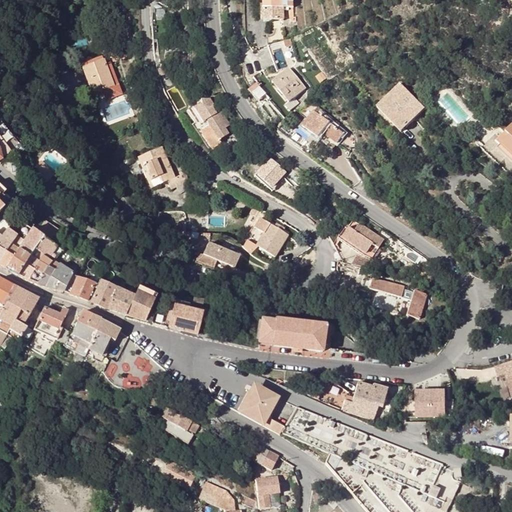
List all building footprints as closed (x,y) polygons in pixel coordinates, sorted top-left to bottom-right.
[(283,21),(283,9),(289,9),(294,9),(293,0),(263,0),(264,21),(283,21)] [(103,60),(83,68),(85,73),(105,66),(103,60)] [(93,94),(113,87),(105,66),(85,73),(93,94)] [(306,90),(289,70),(273,84),(289,103),(286,107),(290,112),(300,104),(295,99),(306,90)] [(251,96),(252,95),(259,89),(261,87),(258,84),(248,92),(251,96)] [(423,111),(399,85),(376,108),(400,133),(423,111)] [(266,97),(259,89),(252,95),(259,103),(266,97)] [(214,108),(214,107),(209,100),(202,100),(202,105),(194,109),(203,123),(205,122),(208,127),(200,132),(212,150),(221,144),(218,141),(228,135),(225,129),(212,109),(214,108)] [(214,108),(212,109),(225,129),(230,126),(217,105),(214,107),(214,108)] [(340,124),(317,108),(302,127),(332,150),(343,135),(336,129),(340,124)] [(511,126),(505,134),(509,137),(502,146),(511,155),(511,126)] [(211,151),(212,150),(200,132),(197,128),(195,130),(206,146),(211,151)] [(511,162),(511,155),(502,146),(498,150),(511,162)] [(162,147),(138,157),(142,166),(145,165),(151,178),(148,180),(151,188),(167,181),(170,189),(176,186),(181,184),(180,182),(188,179),(185,173),(175,177),(162,147)] [(243,151),(237,156),(243,162),(248,157),(243,151)] [(258,159),(253,154),(248,158),(253,163),(258,159)] [(285,173),(270,159),(256,175),(271,188),(285,173)] [(56,173),(42,161),(38,166),(42,171),(40,174),(48,181),(56,173)] [(145,165),(142,166),(148,180),(151,178),(145,165)] [(271,193),(287,175),(285,173),(271,188),(256,175),(254,177),(271,193)] [(179,193),(192,187),(188,179),(180,182),(181,184),(176,186),(179,193)] [(0,212),(9,204),(10,203),(2,194),(0,195),(0,212)] [(260,231),(264,233),(269,225),(266,222),(260,231)] [(287,235),(283,232),(274,227),(269,224),(269,225),(264,233),(262,237),(253,231),(243,247),(251,255),(253,251),(256,253),(259,248),(274,257),(287,235)] [(276,224),(274,227),(283,232),(285,229),(276,224)] [(346,229),(340,239),(360,253),(364,256),(370,246),(376,250),(382,242),(357,226),(352,233),(346,229)] [(5,252),(11,244),(17,236),(7,228),(1,237),(0,236),(0,262),(6,253),(5,252)] [(63,252),(32,230),(21,246),(18,250),(7,269),(18,276),(30,257),(35,250),(44,256),(51,260),(55,256),(58,258),(63,252)] [(240,256),(209,243),(203,255),(233,268),(234,269),(240,256)] [(5,252),(6,253),(0,262),(0,265),(7,269),(18,250),(15,247),(11,244),(5,252)] [(44,256),(35,250),(30,257),(39,263),(44,256)] [(370,259),(364,256),(360,253),(353,264),(365,267),(370,259)] [(200,264),(202,259),(192,255),(190,260),(200,264)] [(18,276),(28,282),(39,263),(30,257),(18,276)] [(53,261),(53,262),(47,268),(38,285),(45,287),(54,272),(55,273),(59,265),(54,262),(53,261)] [(39,263),(28,282),(38,285),(47,268),(39,263)] [(63,291),(71,275),(72,274),(59,265),(55,273),(54,272),(45,287),(56,291),(57,289),(63,291)] [(234,269),(233,268),(230,275),(237,278),(240,271),(234,269)] [(81,280),(95,285),(96,281),(98,278),(83,273),(81,280)] [(71,275),(63,291),(70,295),(77,279),(71,275)] [(401,297),(403,289),(404,286),(383,281),(382,282),(364,277),(362,287),(401,297)] [(0,305),(2,307),(13,286),(0,279),(0,305)] [(94,288),(96,289),(100,282),(96,281),(95,285),(81,280),(77,279),(70,295),(88,301),(94,288)] [(100,282),(96,289),(90,302),(107,310),(116,289),(100,282)] [(4,308),(16,288),(13,286),(2,307),(4,308)] [(18,342),(20,338),(21,338),(27,329),(22,326),(28,317),(29,317),(39,300),(28,294),(16,288),(4,308),(0,315),(0,348),(4,351),(11,340),(13,341),(13,340),(18,342)] [(157,296),(138,288),(134,297),(126,316),(145,321),(157,296)] [(116,289),(107,310),(126,316),(134,297),(116,289)] [(401,297),(411,300),(413,292),(403,289),(401,297)] [(411,300),(407,312),(421,314),(427,295),(414,291),(413,292),(411,300)] [(188,305),(175,302),(173,307),(186,310),(188,305)] [(200,311),(199,313),(186,310),(173,307),(168,328),(197,335),(202,318),(203,314),(203,312),(200,311)] [(60,315),(44,308),(34,329),(55,339),(59,328),(64,318),(65,319),(68,312),(63,309),(60,315)] [(86,330),(93,317),(82,312),(76,325),(86,330)] [(93,317),(86,330),(95,334),(95,333),(101,321),(93,317)] [(115,329),(101,321),(95,333),(110,340),(115,329)] [(323,343),(327,343),(328,334),(324,334),(325,327),(274,321),(274,323),(260,321),(258,344),(272,345),(271,347),(292,349),(296,350),(301,350),(322,353),(323,346),(323,343)] [(88,348),(95,334),(86,330),(76,325),(71,336),(71,335),(70,339),(88,348)] [(21,338),(20,338),(18,342),(25,346),(32,332),(27,329),(21,338)] [(115,329),(110,340),(113,342),(119,331),(115,329)] [(62,330),(57,341),(57,342),(75,351),(74,353),(84,358),(88,350),(88,348),(70,339),(71,335),(69,334),(70,332),(62,330)] [(95,334),(88,348),(88,350),(102,357),(110,340),(95,333),(95,334)] [(511,400),(511,367),(496,370),(498,379),(505,378),(511,401),(511,400)] [(90,379),(79,372),(76,377),(86,384),(90,379)] [(174,385),(165,381),(162,386),(171,391),(174,385)] [(428,382),(412,386),(415,400),(437,395),(435,386),(432,387),(432,383),(428,384),(428,382)] [(351,404),(344,402),(341,411),(373,420),(377,407),(381,408),(387,389),(373,385),(372,387),(357,383),(351,404)] [(259,416),(272,394),(260,389),(258,391),(256,393),(256,392),(255,391),(254,391),(252,392),(251,393),(240,414),(256,422),(259,416)] [(285,430),(286,428),(269,418),(280,399),(272,394),(259,416),(282,429),(284,430),(285,430)] [(191,434),(197,424),(166,407),(160,417),(167,422),(164,429),(181,438),(186,431),(191,434)] [(259,416),(256,422),(279,435),(280,433),(282,434),(284,430),(282,429),(259,416)] [(261,466),(268,453),(254,446),(247,459),(261,466)] [(318,461),(325,464),(330,455),(322,451),(318,461)] [(271,471),(278,458),(268,453),(261,466),(271,471)] [(163,477),(189,491),(198,475),(172,461),(163,477)] [(462,476),(460,468),(456,469),(453,469),(455,478),(458,477),(462,476)] [(278,496),(276,480),(254,483),(255,490),(257,501),(257,510),(258,511),(268,511),(267,497),(278,496)] [(440,491),(432,488),(428,497),(436,500),(440,491)] [(242,503),(257,510),(257,501),(245,496),(242,503)]
